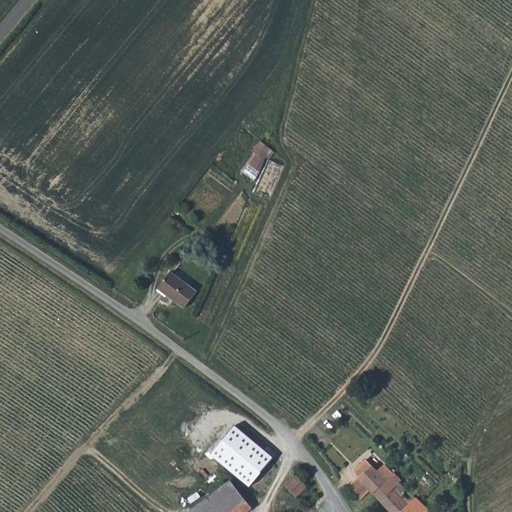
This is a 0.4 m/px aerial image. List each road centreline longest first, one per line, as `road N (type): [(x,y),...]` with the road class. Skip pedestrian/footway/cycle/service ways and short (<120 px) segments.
road 1 (track): [(297,442),(375,358),(511,74)]
road 2 (track): [(27,511),(177,350)]
